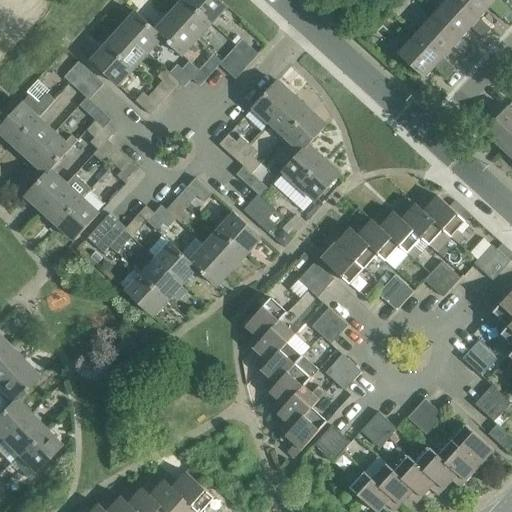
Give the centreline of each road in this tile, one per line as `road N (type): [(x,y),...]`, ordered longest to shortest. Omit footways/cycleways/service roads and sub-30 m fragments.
road 1 (residential): [(439,332),(447,345),(441,378),(408,390),(387,385),(377,363),(384,335),(400,324),(423,324)]
road 2 (tertiary): [(432,139),(303,19)]
road 3 (residential): [(216,110),(303,19)]
road 4 (residential): [(150,175),(143,134),(167,110),(216,110)]
